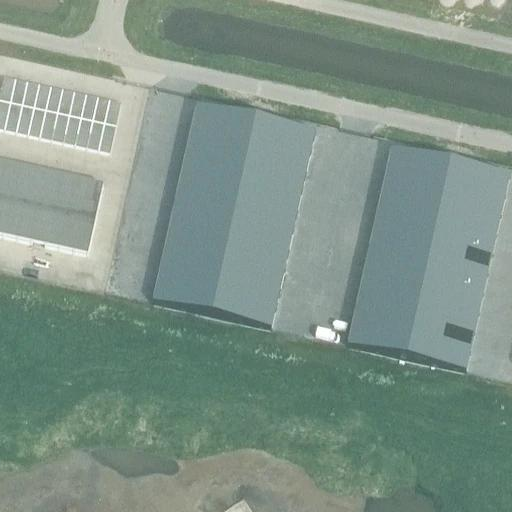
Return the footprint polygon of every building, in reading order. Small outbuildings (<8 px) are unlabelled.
[(3,81),(0,96),(0,104),(10,107),(15,84),(3,81)] [(15,84),(10,107),(22,110),(27,86),(15,84)] [(27,86),(22,110),(34,112),(39,89),(27,86)] [(39,89),(34,112),(45,115),(50,91),(39,89)] [(50,91),(45,115),(57,117),(62,94),(50,91)] [(62,94),(57,117),(69,120),(74,96),(62,94)] [(74,96),(69,120),(81,123),(86,99),(74,96)] [(86,99),(81,123),(92,125),(97,102),(86,99)] [(97,102),(92,125),(104,128),(109,104),(97,102)] [(0,104),(0,133),(4,134),(10,107),(0,104)] [(109,104),(104,128),(116,130),(121,107),(109,104)] [(10,107),(4,134),(16,137),(22,110),(10,107)] [(22,110),(16,137),(28,140),(34,112),(22,110)] [(157,286),(152,307),(271,333),(315,136),(196,110),(191,130),(187,150),(157,286)] [(34,112),(28,140),(39,142),(45,115),(34,112)] [(45,115),(39,142),(51,145),(57,117),(45,115)] [(57,117),(51,145),(63,147),(69,120),(57,117)] [(69,120),(63,147),(75,150),(81,123),(69,120)] [(81,123),(75,150),(86,152),(92,125),(81,123)] [(92,125),(86,152),(98,155),(104,128),(92,125)] [(104,128),(98,155),(110,158),(116,130),(104,128)] [(391,153),(347,350),(466,376),(510,180),(391,153)] [(4,167),(0,187),(0,203),(11,206),(19,170),(4,167)] [(19,170),(11,206),(25,209),(33,174),(19,170)] [(33,174),(25,209),(39,212),(47,177),(33,174)] [(47,177),(39,212),(53,215),(60,180),(47,177)] [(60,180),(53,215),(67,218),(75,183),(60,180)] [(75,183),(67,218),(81,221),(88,186),(75,183)] [(88,186),(81,221),(95,224),(103,189),(88,186)] [(0,203),(0,239),(3,241),(11,206),(0,203)] [(11,206),(3,241),(17,244),(25,209),(11,206)] [(25,209),(17,244),(31,247),(39,212),(25,209)] [(39,212),(31,247),(45,250),(53,215),(39,212)] [(53,215),(45,250),(59,253),(67,218),(53,215)] [(67,218),(59,253),(73,256),(81,221),(67,218)] [(81,221),(73,256),(87,259),(95,224),(81,221)]
